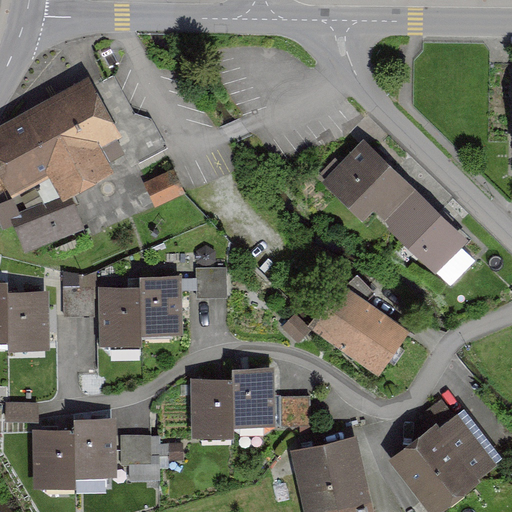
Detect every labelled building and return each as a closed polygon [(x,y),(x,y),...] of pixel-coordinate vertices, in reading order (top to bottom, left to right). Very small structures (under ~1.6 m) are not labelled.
[(123,135),(94,77),(0,123),(0,163),(13,189),(53,169),(67,198),(114,175),(100,147),(123,135)] [(415,187),(364,137),(322,179),(362,218),(373,207),(385,218),(415,187)] [(190,191),(178,166),(149,180),(160,204),(190,191)] [(470,237),(415,187),(385,218),(390,223),(388,225),(435,272),(470,237)] [(16,223),(25,248),(85,225),(75,201),(16,223)] [(199,295),(213,294),(213,267),(198,268),(199,295)] [(228,267),(213,267),(213,294),(229,294),(228,267)] [(182,274),(143,274),(143,283),(144,333),(183,333),(182,274)] [(413,329),(343,278),(311,322),(382,373),(413,329)] [(9,289),(9,280),(0,280),(0,340),(10,341),(9,289)] [(80,283),(81,312),(96,312),(95,282),(80,283)] [(81,312),(80,283),(65,283),(65,313),(81,312)] [(144,333),(143,283),(105,284),(106,342),(145,341),(144,333)] [(10,341),(11,350),(56,349),(54,287),(9,289),(10,341)] [(297,313),(286,323),(301,340),(312,330),(297,313)] [(278,422),(278,364),(236,364),(236,377),(236,422),(278,422)] [(236,422),(236,377),(193,378),(194,435),(238,436),(236,422)] [(296,424),(296,394),(280,394),(280,424),(296,424)] [(312,394),(296,394),(296,424),(312,423),(312,394)] [(6,402),(6,419),(38,419),(38,402),(6,402)] [(437,511),(497,470),(458,415),(395,460),(432,511),(437,511)] [(116,417),(73,418),(73,427),(74,476),(118,475),(116,417)] [(74,476),(73,427),(33,428),(35,486),(74,485),(74,476)] [(137,462),(137,433),(122,433),(123,462),(137,462)] [(137,433),(137,462),(152,461),(151,433),(137,433)] [(371,511),(357,439),(291,452),(303,511),(371,511)]
